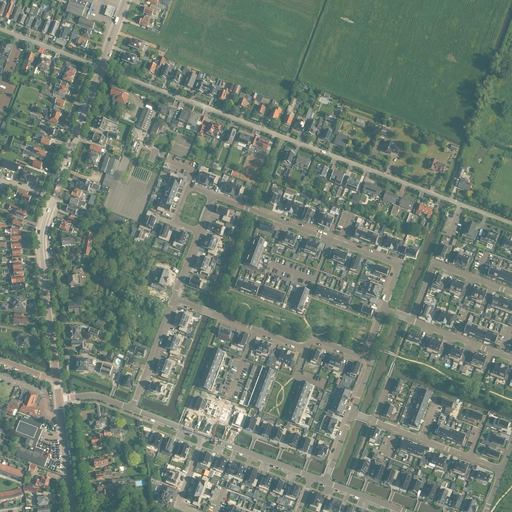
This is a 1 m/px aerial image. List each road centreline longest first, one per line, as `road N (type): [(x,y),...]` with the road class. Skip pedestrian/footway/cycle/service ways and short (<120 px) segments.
road 1 (unclassified): [(101,67),(511,222)]
road 2 (residential): [(213,195),(398,265),(383,309)]
road 3 (residential): [(511,292),(433,263),(411,320)]
road 4 (tertiary): [(54,196),(101,67)]
